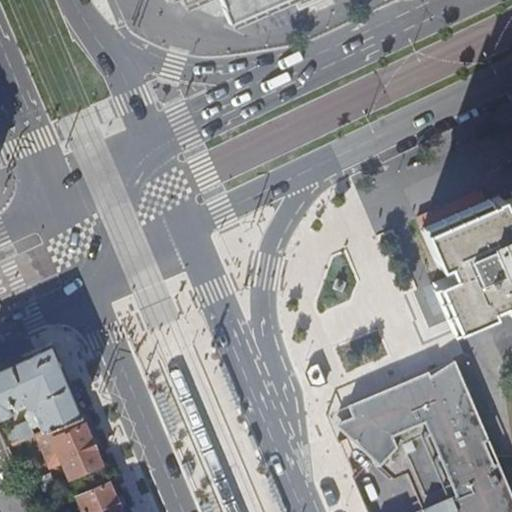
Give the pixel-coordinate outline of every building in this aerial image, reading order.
[(178,0),(180,3),(185,0),(216,0),(227,23),(279,0),(293,0),(297,10),(319,0),(178,0)] [(488,202),(423,231),(440,268),(445,279),(436,283),(455,330),(504,309),(505,310),(511,306),(511,193),(501,198),(501,197),(488,202)] [(0,367),(0,419),(10,415),(11,413),(12,411),(11,409),(21,405),(22,407),(25,409),(25,410),(23,416),(27,427),(32,429),(38,426),(41,432),(49,429),(80,416),(67,386),(50,345),(0,367)] [(511,511),(511,495),(454,359),(429,376),(427,372),(349,405),(355,417),(341,422),(347,434),(373,460),(393,479),(407,473),(423,511),(511,511)] [(336,424),(347,434),(341,422),(336,424)] [(35,435),(50,467),(63,462),(69,477),(101,465),(84,425),(53,438),(49,429),(41,432),(35,435)] [(2,436),(6,446),(7,446),(23,439),(19,429),(2,436)] [(0,466),(13,461),(7,446),(6,446),(2,436),(0,432),(0,466)] [(76,496),(83,511),(120,511),(108,483),(76,496)]
